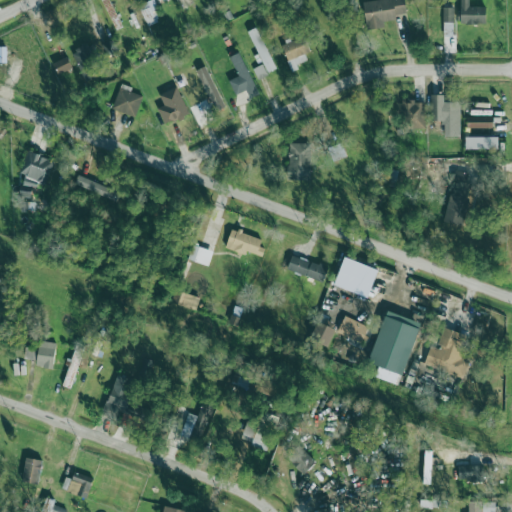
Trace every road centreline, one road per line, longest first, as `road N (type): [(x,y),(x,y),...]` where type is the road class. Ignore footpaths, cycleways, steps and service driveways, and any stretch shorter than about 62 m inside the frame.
road 1 (residential): [(0,100),(511,300)]
road 2 (residential): [(179,167),(369,75),(511,69)]
road 3 (residential): [(0,399),(256,497),(266,511)]
